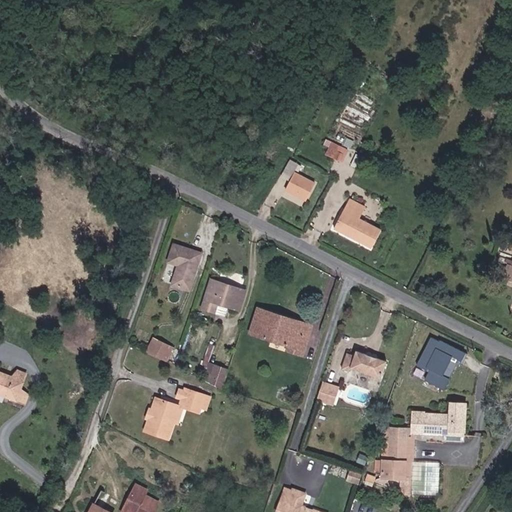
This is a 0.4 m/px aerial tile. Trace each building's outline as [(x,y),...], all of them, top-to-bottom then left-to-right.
[(325,162),(336,169),(340,161),(329,155),(325,162)] [(336,169),(344,173),(352,159),(344,155),(340,161),(336,169)] [(291,179),(298,160),(290,157),(283,176),(291,179)] [(308,201),(318,181),(296,170),(286,189),(308,201)] [(367,256),(377,236),(355,225),(361,213),(345,205),(329,236),(367,256)] [(168,287),(185,292),(197,257),(170,248),(164,265),(174,268),(168,287)] [(205,291),(225,296),(226,291),(207,285),(205,291)] [(214,309),(232,314),(237,294),(226,291),(225,296),(205,291),(198,315),(212,318),(214,309)] [(301,343),(285,338),(288,328),(268,321),(269,316),(252,311),(244,337),(277,348),(276,353),(295,360),(301,343)] [(285,338),(301,343),(305,329),(269,316),(268,321),(288,328),(285,338)] [(463,363),(468,351),(432,335),(418,365),(430,370),(425,380),(446,389),(459,361),(463,363)] [(142,350),(151,354),(158,340),(149,336),(142,350)] [(151,354),(163,360),(169,346),(158,340),(151,354)] [(344,370),(347,371),(352,355),(348,354),(347,357),(338,354),(333,371),(342,374),(344,370)] [(347,371),(371,379),(377,363),(368,360),(367,364),(359,361),(360,358),(352,355),(347,371)] [(203,370),(211,373),(215,362),(206,359),(203,370)] [(200,377),(220,387),(226,365),(215,362),(211,373),(203,370),(200,377)] [(0,404),(20,411),(23,401),(15,395),(19,382),(10,379),(5,387),(0,385),(0,404)] [(324,380),(318,400),(336,404),(341,384),(324,380)] [(182,398),(200,404),(205,389),(186,384),(182,398)] [(145,432),(170,439),(180,403),(155,396),(153,404),(157,408),(155,418),(149,421),(145,432)] [(180,403),(199,409),(200,404),(182,398),(180,403)] [(149,421),(155,418),(157,408),(153,404),(147,402),(142,419),(149,421)] [(460,434),(461,418),(461,407),(445,407),(445,418),(420,417),(418,426),(418,438),(440,439),(440,434),(455,434),(460,434)] [(382,487),(399,487),(400,487),(400,484),(400,441),(383,441),(382,487)] [(104,504),(109,494),(102,491),(97,501),(104,504)] [(127,511),(130,511),(141,494),(138,492),(127,511)] [(281,511),(304,511),(305,511),(297,508),(300,497),(288,493),(281,511)] [(157,511),(159,509),(147,503),(149,498),(141,494),(130,511),(157,511)]
